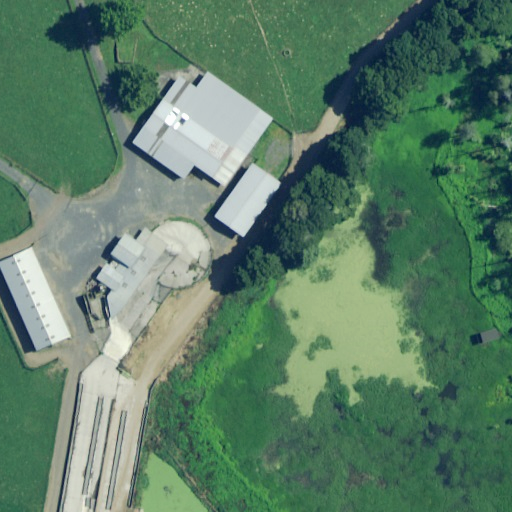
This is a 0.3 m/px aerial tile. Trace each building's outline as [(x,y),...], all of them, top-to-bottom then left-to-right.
[(272,119),(208,73),(196,89),(180,77),(133,143),(184,179),(194,165),(224,186),(272,119)] [(280,184),(252,164),(215,217),(242,237),(280,184)] [(94,281),(102,286),(112,321),(166,247),(143,230),(134,241),(124,234),(110,252),(113,255),(94,281)] [(70,337),(31,249),(0,262),(0,266),(37,351),(70,337)] [(179,315),(155,298),(138,322),(163,339),(179,315)]
